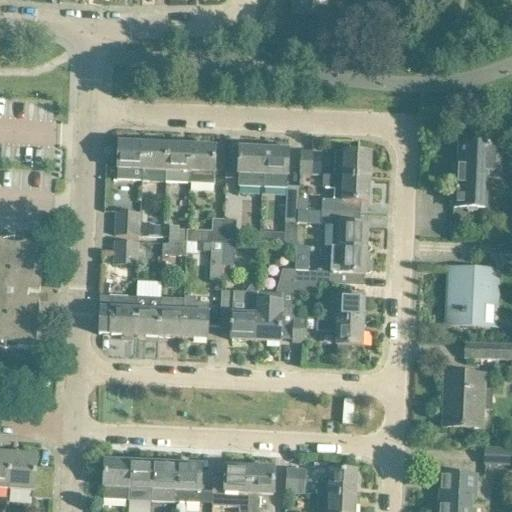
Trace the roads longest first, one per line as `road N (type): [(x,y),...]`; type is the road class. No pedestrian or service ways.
road 1 (residential): [(400,381),(409,128),(89,116)]
road 2 (residential): [(396,451),(77,434)]
road 3 (residential): [(400,381),(82,366)]
road 4 (residential): [(246,0),(243,28),(97,19)]
road 5 (residential): [(82,366),(85,216)]
